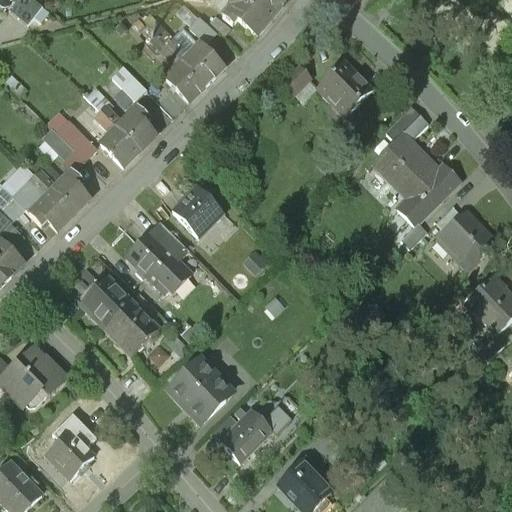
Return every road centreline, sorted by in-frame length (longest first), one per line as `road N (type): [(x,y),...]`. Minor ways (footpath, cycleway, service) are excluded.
road 1 (residential): [(317,0),(20,298)]
road 2 (residential): [(511,189),(472,137),(330,0)]
road 3 (residential): [(20,298),(113,390),(159,453)]
